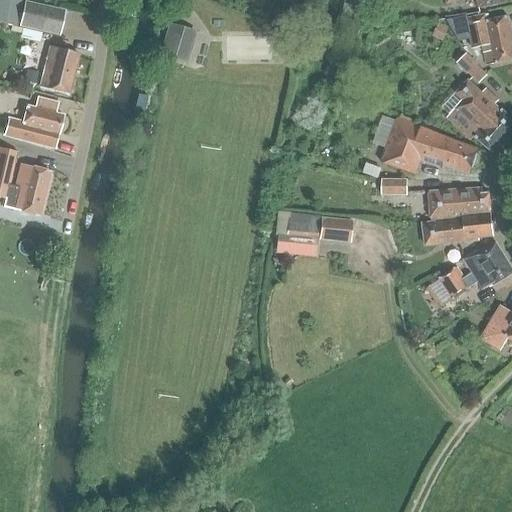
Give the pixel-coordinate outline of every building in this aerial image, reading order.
[(0,0),(0,23),(5,25),(8,0),(0,0)] [(445,0),(447,4),(474,0),(476,0),(479,8),(505,4),(504,0),(445,0)] [(24,3),(19,26),(58,35),(64,12),(24,3)] [(370,10),(368,9),(343,4),(339,21),(349,23),(351,15),(368,19),(370,10)] [(487,16),(455,23),(458,39),(470,36),(473,48),(482,46),(487,66),(511,59),(511,44),(506,18),(488,22),(487,16)] [(449,28),(438,23),(431,37),(442,42),(449,28)] [(196,32),(168,24),(159,55),(187,63),(196,32)] [(357,33),(348,31),(345,44),(354,46),(357,33)] [(78,56),(49,48),(40,87),(68,95),(78,56)] [(487,76),(466,54),(456,62),(477,85),(487,76)] [(336,81),(342,69),(329,63),(323,75),(336,81)] [(493,153),(511,134),(511,119),(497,104),(499,101),(486,90),(482,94),(468,82),(457,94),(463,100),(449,119),(469,141),(473,136),(493,153)] [(143,114),(147,97),(136,95),(133,111),(143,114)] [(55,148),(63,117),(55,115),(57,105),(37,100),(35,109),(28,107),(24,124),(8,120),(4,136),(55,148)] [(471,174),(478,149),(397,122),(382,163),(416,174),(420,162),(442,169),(443,166),(471,174)] [(9,185),(17,153),(0,149),(0,197),(6,199),(4,208),(15,210),(34,216),(39,216),(48,174),(46,172),(19,165),(13,186),(9,185)] [(407,195),(408,180),(382,181),(382,195),(407,195)] [(431,218),(490,214),(490,212),(489,193),(481,194),(481,188),(429,192),(429,195),(431,218)] [(490,215),(490,214),(431,218),(431,223),(423,224),(426,246),(479,241),(478,238),(492,236),(490,215)] [(288,215),(286,237),(349,243),(352,221),(288,215)] [(463,280),(461,277),(456,269),(438,281),(452,302),(469,291),(468,289),(479,282),(484,289),(491,285),(493,287),(511,275),(511,271),(495,244),(484,251),(483,248),(465,260),(473,274),(463,280)] [(511,312),(503,308),(499,305),(478,339),(498,352),(507,337),(511,340),(511,312)]
